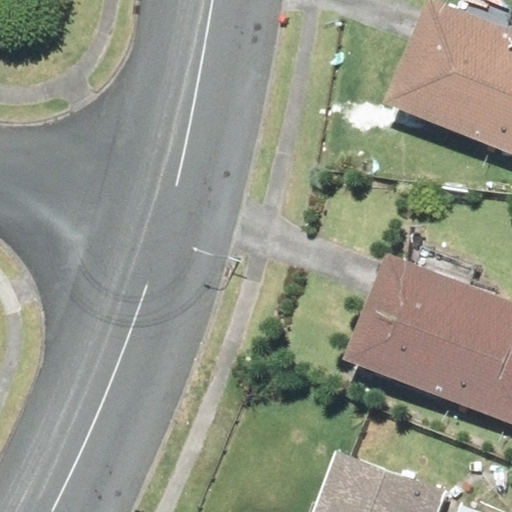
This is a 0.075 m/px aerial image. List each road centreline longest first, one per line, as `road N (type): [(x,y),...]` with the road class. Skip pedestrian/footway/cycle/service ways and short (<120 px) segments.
road 1 (residential): [(164,228),(97,427),(53,511)]
road 2 (residential): [(206,0),(164,228)]
road 3 (residential): [(0,189),(164,228)]
